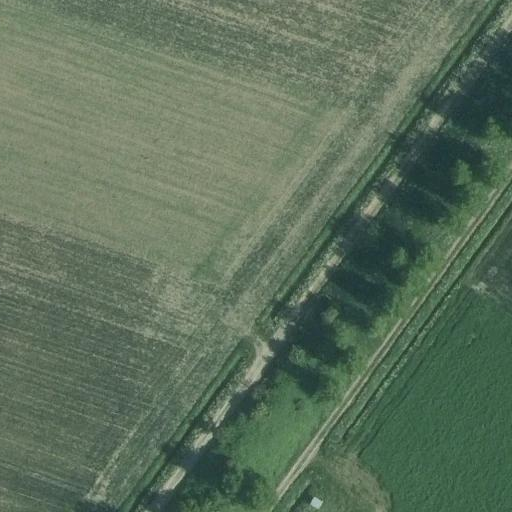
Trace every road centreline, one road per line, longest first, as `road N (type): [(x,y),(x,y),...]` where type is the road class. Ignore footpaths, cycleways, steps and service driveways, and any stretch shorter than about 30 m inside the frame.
road 1 (track): [(142,511),(511,6)]
road 2 (track): [(511,147),(252,511)]
